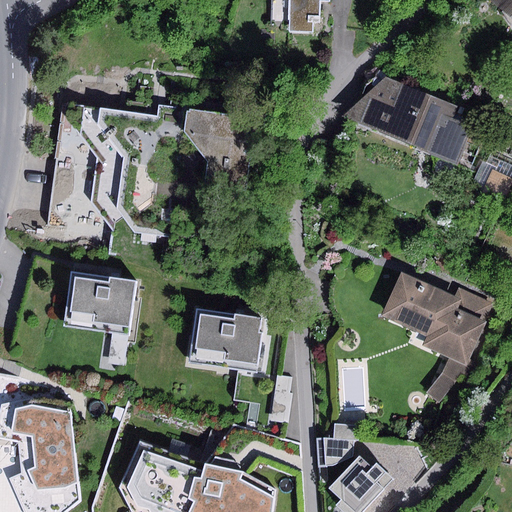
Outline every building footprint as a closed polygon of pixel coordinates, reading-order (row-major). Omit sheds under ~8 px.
[(289,0),(288,33),(313,34),(314,23),(319,24),(320,1),(328,2),(328,0),(289,0)] [(511,0),(490,0),(511,17),(511,0)] [(386,77),(343,117),(456,164),(472,127),(452,119),(457,107),(386,77)] [(154,112),(62,100),(45,224),(67,227),(70,205),(87,207),(92,203),(114,228),(111,254),(132,256),(136,225),(167,229),(184,103),(155,99),(154,112)] [(231,117),(190,111),(190,112),(187,112),(184,132),(208,162),(206,185),(246,190),(249,159),(259,154),(264,120),(257,119),(258,106),(233,102),(231,117)] [(511,178),(493,170),(483,192),(503,202),(511,181),(511,178)] [(128,328),(135,282),(116,279),(76,274),(70,320),(128,328)] [(455,297),(401,274),(382,316),(427,335),(422,346),(450,358),(468,366),(495,304),(459,288),(455,297)] [(239,317),(198,311),(192,358),(259,367),(263,334),(259,334),(261,320),(239,317)] [(468,366),(450,358),(443,373),(427,393),(439,403),(455,383),(462,374),(468,376),(471,367),(468,366)] [(278,375),(271,420),(288,423),(292,393),(290,393),(293,377),(278,375)] [(72,412),(32,398),(1,405),(0,414),(0,438),(19,441),(22,473),(12,478),(24,511),(68,511),(82,502),(72,412)] [(335,424),(333,439),(353,440),(359,441),(360,425),(335,424)] [(333,439),(323,438),(325,466),(335,465),(353,457),(353,440),(333,439)] [(272,511),(275,490),(243,473),(223,468),(205,464),(139,442),(118,488),(131,511),(272,511)] [(335,505),(342,511),(364,511),(386,489),(378,481),(387,473),(376,463),(373,467),(360,455),(328,489),(340,500),(335,505)]
